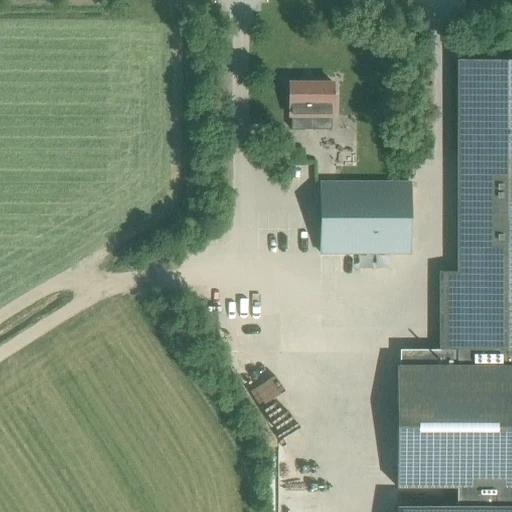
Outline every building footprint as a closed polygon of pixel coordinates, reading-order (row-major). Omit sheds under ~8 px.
[(511,58),(457,59),(457,272),(439,272),(439,349),(456,349),(511,349),(511,58)] [(332,117),(332,83),(288,83),(288,116),(290,116),(290,130),(305,130),(305,116),(332,117)] [(409,253),(409,182),(321,182),(321,253),(409,253)] [(291,214),(291,261),(308,261),(307,213),(291,214)] [(290,383),(281,355),(267,359),(264,346),(237,354),(253,409),(283,401),(279,386),(290,383)] [(511,349),(456,349),(456,366),(399,366),(396,366),(396,486),(456,487),(511,486),(511,349)] [(399,350),(399,366),(456,366),(456,349),(439,349),(439,350),(399,350)] [(282,436),(302,424),(288,403),(269,416),(282,436)] [(511,511),(511,486),(456,487),(456,507),(396,507),(395,511),(511,511)]
